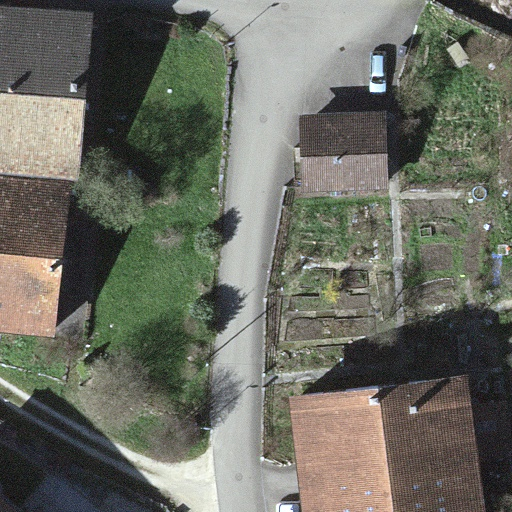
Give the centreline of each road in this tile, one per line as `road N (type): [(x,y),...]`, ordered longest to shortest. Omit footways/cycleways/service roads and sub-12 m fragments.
road 1 (residential): [(243,511),(235,340),(250,182),(275,89),(361,0)]
road 2 (track): [(0,404),(239,485)]
